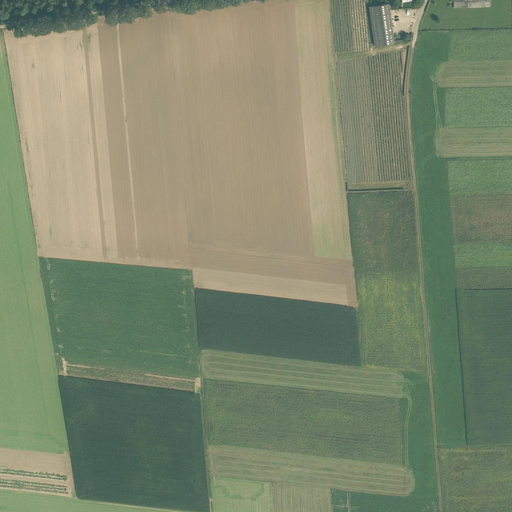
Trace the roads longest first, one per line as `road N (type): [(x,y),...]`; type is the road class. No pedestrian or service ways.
road 1 (track): [(441,511),(407,108),(413,37),(426,0)]
road 2 (track): [(211,511),(168,0)]
road 3 (unclassified): [(173,0),(0,23)]
